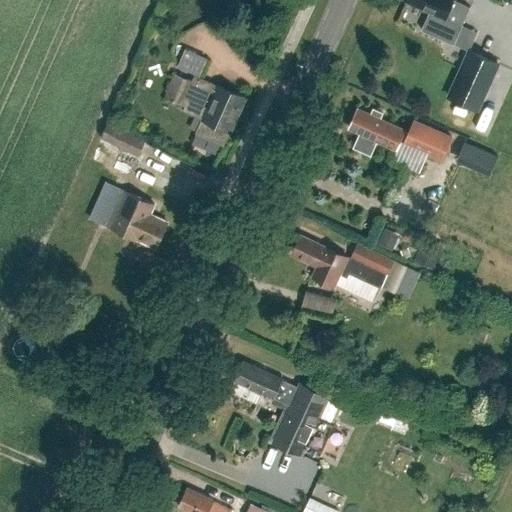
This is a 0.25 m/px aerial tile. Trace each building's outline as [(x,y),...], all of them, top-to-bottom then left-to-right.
[(407,0),(408,0),(431,11),(422,29),(455,44),(463,24),(470,8),(462,5),(451,0),(407,0)] [(194,75),(202,56),(179,46),(170,64),(194,75)] [(478,109),(498,63),(469,50),(449,96),(478,109)] [(196,83),(174,73),(164,98),(185,107),(184,110),(202,118),(196,133),(224,145),(230,131),(245,98),(217,85),(217,86),(199,77),(196,83)] [(372,115),(358,109),(349,128),(360,133),(355,144),(357,149),(367,154),(372,152),(377,140),(397,148),(399,142),(442,161),(452,137),(414,120),(409,132),(386,122),(386,121),(381,119),(384,113),(374,109),(372,115)] [(138,156),(146,140),(119,128),(111,144),(138,156)] [(491,171),(497,157),(465,142),(458,157),(491,171)] [(154,204),(127,192),(126,195),(120,192),(107,221),(113,224),(111,227),(156,248),(168,222),(150,214),(154,204)] [(393,249),(399,234),(385,228),(378,243),(393,249)] [(351,259),(301,236),(293,253),(318,265),(313,276),(334,286),(340,273),(347,276),(349,272),(381,287),(382,285),(394,260),(358,243),(351,259)] [(422,240),(414,261),(434,269),(442,247),(422,240)] [(394,260),(382,285),(395,291),(407,266),(394,260)] [(297,291),(295,307),(327,310),(329,294),(297,291)] [(299,387),(292,383),(244,361),(235,379),(291,405),(274,442),(301,454),(328,396),(301,384),(299,387)] [(395,425),(399,415),(380,408),(376,418),(395,425)] [(231,511),(233,510),(213,501),(213,500),(187,488),(179,505),(193,511),(231,511)] [(304,495),(296,511),(333,511),(335,509),(304,495)]
